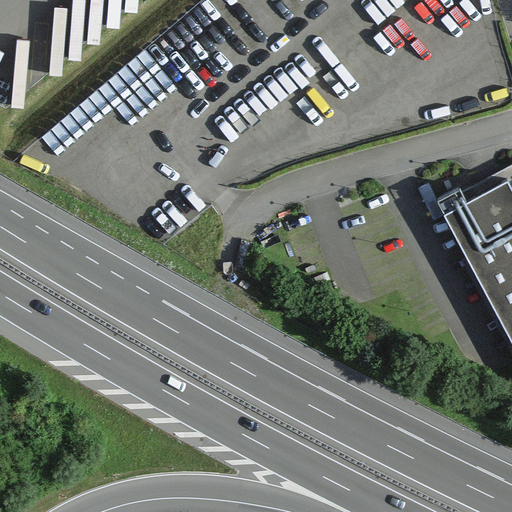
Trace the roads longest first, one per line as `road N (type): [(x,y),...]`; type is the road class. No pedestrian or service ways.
road 1 (motorway): [(511,506),(242,369),(0,225)]
road 2 (motorway): [(0,293),(375,511)]
road 3 (residential): [(511,125),(292,185),(247,217)]
road 4 (motorway): [(75,511),(189,487),(274,498),(306,511)]
